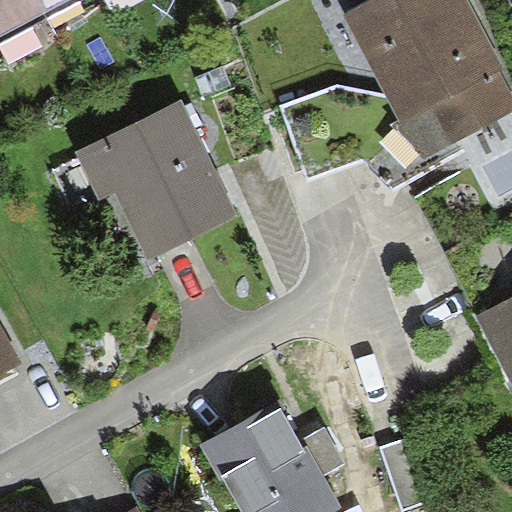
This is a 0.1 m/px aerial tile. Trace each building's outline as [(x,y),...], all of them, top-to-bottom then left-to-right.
[(0,0),(0,33),(64,0),(0,0)] [(391,0),(354,21),(408,118),(495,70),(455,0),(391,0)] [(176,115),(88,156),(103,187),(119,180),(152,248),(224,214),(176,115)] [(511,303),(484,318),(511,371),(511,303)] [(278,412),(213,448),(248,511),(326,511),(332,509),(278,412)]
